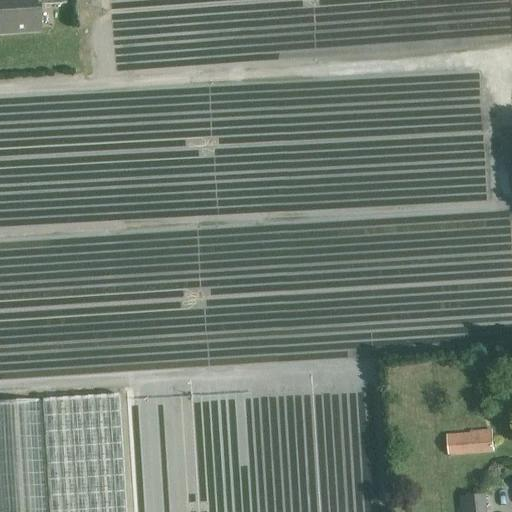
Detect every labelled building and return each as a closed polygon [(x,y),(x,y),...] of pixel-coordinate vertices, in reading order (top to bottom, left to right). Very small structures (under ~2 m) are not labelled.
[(0,0),(0,34),(40,32),(38,7),(37,0),(0,0)] [(127,511),(120,395),(42,400),(48,511),(127,511)] [(48,511),(42,400),(0,402),(0,511),(48,511)] [(491,430),(449,434),(450,452),(492,448),(491,430)] [(484,511),(484,494),(461,496),(462,511),(484,511)]
